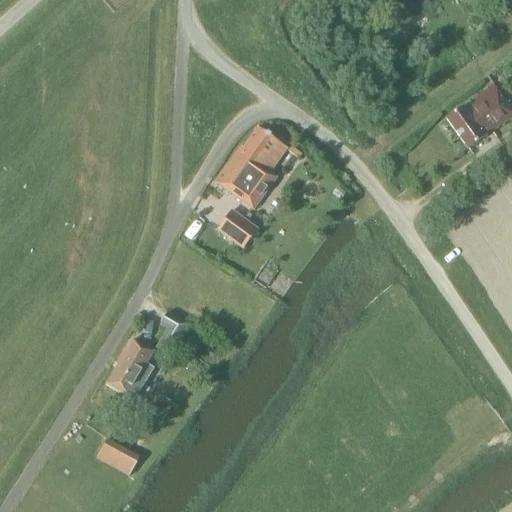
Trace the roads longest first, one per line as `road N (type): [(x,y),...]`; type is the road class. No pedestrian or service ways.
road 1 (unclassified): [(511,383),(364,173),(282,107)]
road 2 (unclassified): [(4,511),(172,229)]
road 3 (unclassified): [(172,229),(185,25)]
road 4 (unclassified): [(172,229),(233,131),(282,107)]
road 5 (unclassified): [(282,107),(221,64),(185,25)]
